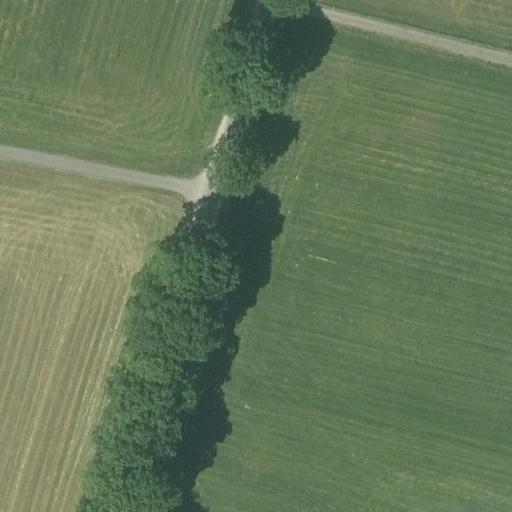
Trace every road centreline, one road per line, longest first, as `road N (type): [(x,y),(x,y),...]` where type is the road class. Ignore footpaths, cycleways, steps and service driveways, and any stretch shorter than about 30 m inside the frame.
road 1 (tertiary): [(121,511),(269,0)]
road 2 (unknown): [(213,195),(0,151)]
